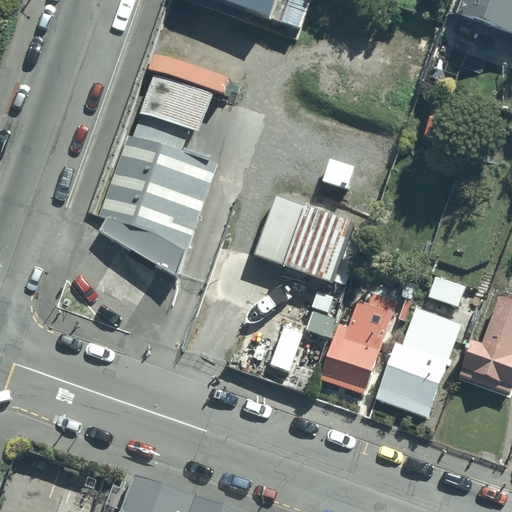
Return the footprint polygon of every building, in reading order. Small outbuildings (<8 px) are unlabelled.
[(257,0),(214,0),(252,14),(257,0)] [(511,34),(511,0),(457,0),(452,14),(511,36),(511,34)] [(204,109),(153,91),(138,131),(189,150),(204,109)] [(462,116),(435,106),(425,135),(452,145),(462,116)] [(205,181),(128,154),(97,239),(174,266),(205,181)] [(352,228),(278,201),(250,277),(324,304),(352,228)] [(401,310),(356,294),(323,386),(368,402),(401,310)] [(511,388),(511,306),(485,297),(456,377),(509,397),(511,388)] [(461,331),(407,312),(375,402),(428,421),(461,331)] [(239,511),(137,476),(124,511),(239,511)]
